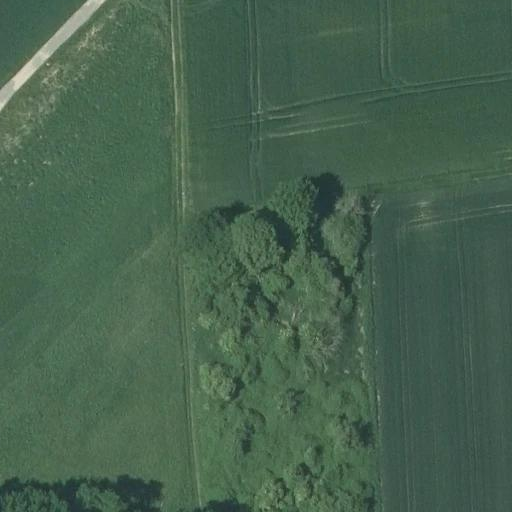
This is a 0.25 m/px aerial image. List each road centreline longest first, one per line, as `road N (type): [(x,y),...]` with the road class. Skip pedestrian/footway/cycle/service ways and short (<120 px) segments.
road 1 (track): [(214,511),(185,0)]
road 2 (track): [(197,225),(511,176)]
road 3 (track): [(0,136),(138,0)]
